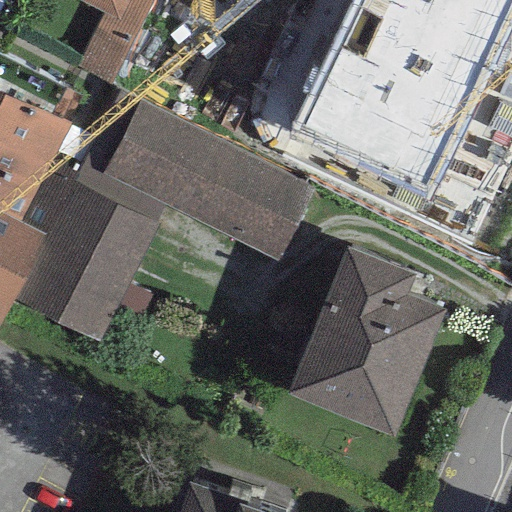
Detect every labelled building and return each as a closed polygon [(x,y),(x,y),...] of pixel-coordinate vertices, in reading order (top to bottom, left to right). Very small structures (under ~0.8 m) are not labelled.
[(511,13),(511,0),(344,0),(294,109),(438,175),(511,13)] [(70,116),(0,80),(0,311),(11,289),(44,225),(21,213),(52,152),(70,116)] [(103,163),(138,92),(116,82),(76,165),(80,167),(76,175),(155,214),(165,194),(103,163)] [(315,181),(138,92),(103,163),(165,194),(280,252),(315,181)] [(511,112),(477,177),(511,195),(511,112)] [(76,165),(52,152),(21,213),(44,225),(11,289),(100,335),(161,218),(155,214),(76,175),(80,167),(76,165)] [(414,257),(346,230),(287,379),(393,420),(444,292),(406,277),(414,257)] [(290,511),(294,501),(188,465),(171,511),(290,511)]
